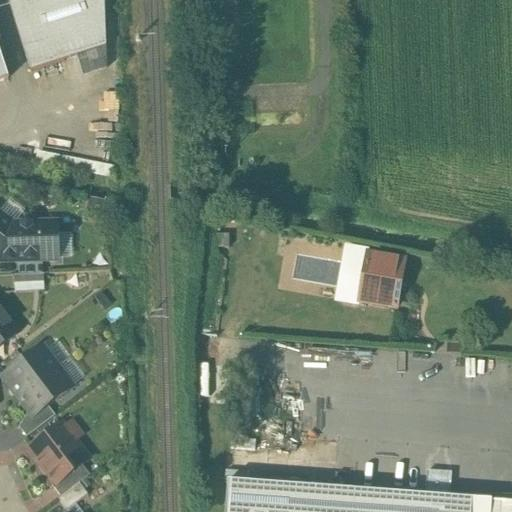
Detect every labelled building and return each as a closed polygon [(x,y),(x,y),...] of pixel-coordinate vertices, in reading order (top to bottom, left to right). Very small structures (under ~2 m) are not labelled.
[(103,0),(7,0),(31,72),(105,48),(103,0)] [(0,53),(0,81),(8,79),(0,53)] [(4,219),(0,215),(0,259),(22,233),(15,227),(14,226),(13,224),(7,219),(4,219)] [(55,224),(17,225),(15,227),(22,233),(0,259),(0,261),(18,261),(40,260),(56,260),(55,224)] [(228,236),(215,236),(215,248),(228,248),(228,236)] [(403,262),(367,255),(359,302),(395,309),(403,262)] [(40,260),(18,261),(19,274),(41,273),(40,260)] [(0,310),(0,346),(17,333),(0,310)] [(42,347),(2,377),(17,398),(57,368),(42,347)] [(57,368),(17,398),(32,418),(72,388),(57,368)] [(62,426),(29,450),(55,484),(81,465),(88,460),(62,426)] [(81,465),(55,484),(51,486),(60,498),(78,484),(79,484),(89,476),(81,465)] [(60,498),(57,500),(66,511),(87,495),(79,484),(78,484),(60,498)] [(510,511),(511,504),(229,484),(228,501),(372,511),(510,511)] [(372,511),(228,501),(226,511),(372,511)]
